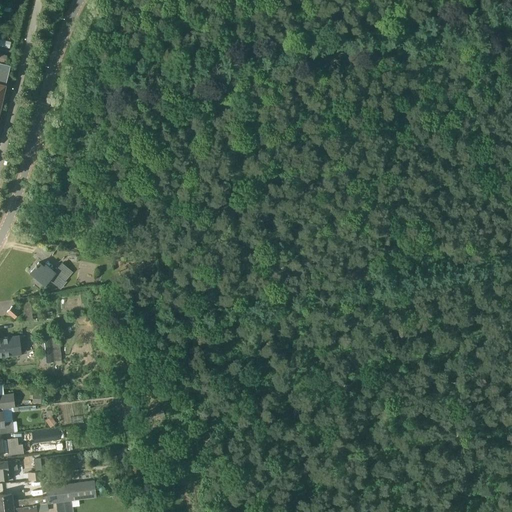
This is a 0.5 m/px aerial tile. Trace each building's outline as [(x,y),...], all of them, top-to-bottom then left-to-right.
[(0,104),(9,66),(0,64),(0,104)] [(67,282),(65,281),(73,272),(63,264),(55,273),(46,265),(44,267),(39,262),(37,264),(36,264),(35,266),(31,271),(45,284),(50,279),(61,288),(67,282)] [(19,313),(12,306),(7,312),(14,318),(19,313)] [(57,329),(40,331),(44,366),(61,364),(57,329)] [(23,336),(0,338),(0,356),(20,354),(19,346),(24,345),(23,336)] [(0,408),(15,406),(14,393),(0,394),(0,408)] [(41,404),(42,394),(32,394),(32,403),(41,404)] [(137,402),(126,403),(128,418),(134,417),(134,414),(139,413),(137,402)] [(0,433),(14,432),(13,421),(4,422),(3,412),(0,411),(0,433)] [(50,428),(56,423),(51,416),(45,420),(50,428)] [(60,428),(32,431),(33,443),(61,439),(60,428)] [(3,453),(16,452),(24,451),(23,447),(25,447),(25,443),(15,444),(15,440),(25,439),(24,431),(10,433),(11,439),(1,440),(1,439),(0,438),(0,454),(3,454),(3,453)] [(74,465),(83,465),(82,457),(73,457),(74,465)] [(13,470),(17,469),(16,460),(7,461),(0,462),(0,478),(14,477),(13,470)] [(42,471),(28,473),(29,481),(43,479),(42,471)] [(46,486),(47,496),(48,503),(96,497),(94,481),(46,486)] [(48,503),(47,496),(12,500),(11,493),(0,494),(0,509),(29,506),(29,505),(36,504),(48,503)] [(68,501),(56,502),(57,508),(73,506),(72,500),(68,501)]
